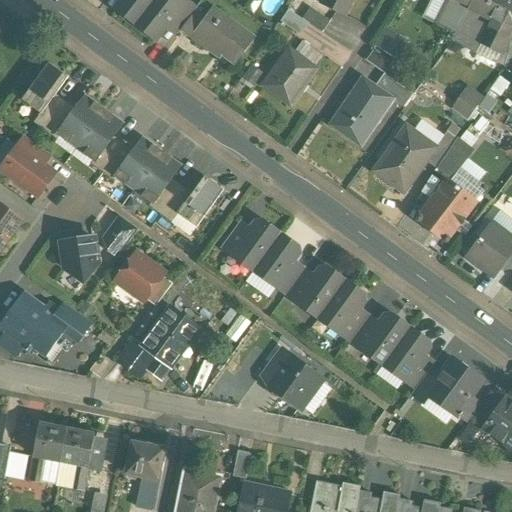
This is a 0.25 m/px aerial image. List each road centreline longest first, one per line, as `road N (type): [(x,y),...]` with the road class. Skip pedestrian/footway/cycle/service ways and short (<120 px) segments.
road 1 (tertiary): [(511,343),(38,0)]
road 2 (residential): [(511,476),(0,376)]
